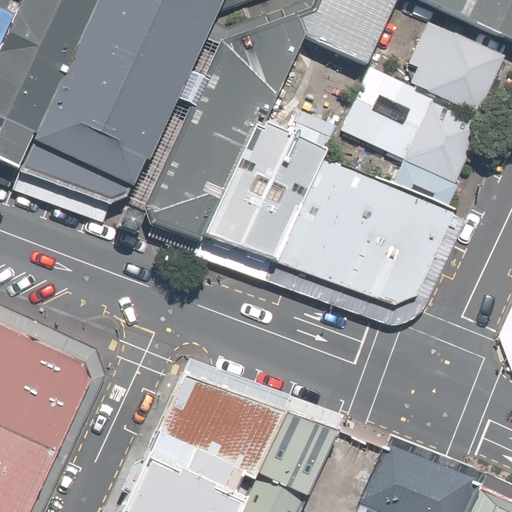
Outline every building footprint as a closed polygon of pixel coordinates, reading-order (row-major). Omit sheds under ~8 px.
[(91,0),(19,0),(0,41),(0,158),(13,165),(61,69),(91,0)] [(167,119),(220,0),(91,0),(61,69),(58,75),(21,157),(13,165),(122,210),(167,119)] [(511,42),(511,0),(294,0),(277,37),(327,60),(355,0),(378,0),(504,59),(511,42)] [(383,86),(458,119),(483,62),(407,29),(383,86)] [(232,120),(262,58),(167,119),(122,210),(128,212),(179,238),(232,120)] [(458,119),(341,68),(309,139),(427,190),(458,119)] [(298,149),(232,120),(179,238),(245,267),(298,149)] [(428,206),(298,149),(245,267),(349,307),(386,298),(428,206)] [(0,511),(32,511),(94,384),(0,339),(0,511)] [(261,492),(292,424),(190,381),(163,442),(261,492)] [(307,511),(345,441),(292,424),(261,492),(251,488),(244,505),(252,511),(307,511)] [(248,511),(241,506),(248,489),(160,443),(126,511),(248,511)] [(470,511),(482,486),(388,447),(357,511),(470,511)] [(511,511),(511,499),(482,486),(470,511),(511,511)]
